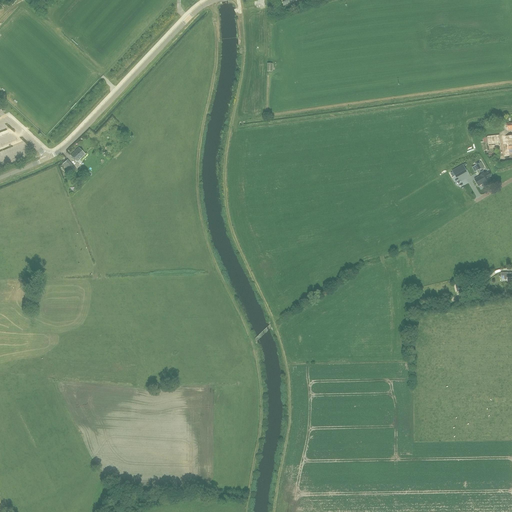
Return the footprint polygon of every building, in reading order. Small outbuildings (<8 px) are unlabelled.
[(304,0),(276,0),(281,11),(305,2),(304,0)] [(488,146),(488,149),(488,150),(496,150),(495,146),(500,145),(499,135),(487,136),(488,146)] [(505,158),(511,157),(511,135),(502,136),(505,158)] [(77,162),(85,155),(79,148),(70,156),(77,162)] [(71,175),(76,170),(68,160),(63,164),(71,175)] [(479,171),(484,167),(481,162),(476,166),(479,171)] [(479,177),(475,179),(479,186),(483,183),(486,187),(492,183),(489,177),(491,176),(489,173),(488,174),(487,172),(479,177)] [(511,273),(511,275),(507,275),(507,272),(501,272),(501,275),(504,275),(504,280),(507,280),(507,281),(511,280),(511,273)] [(465,291),(468,290),(466,283),(459,284),(460,290),(464,289),(465,291)]
